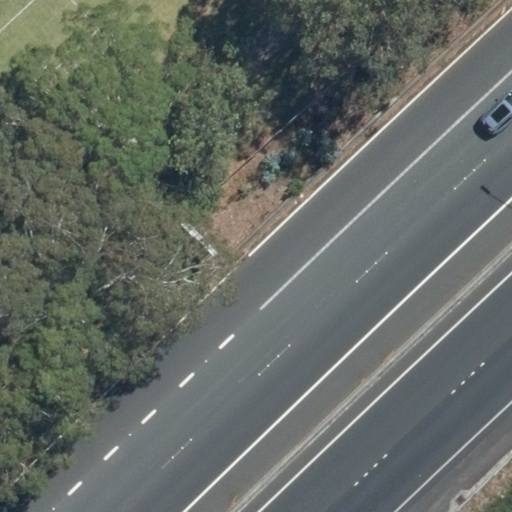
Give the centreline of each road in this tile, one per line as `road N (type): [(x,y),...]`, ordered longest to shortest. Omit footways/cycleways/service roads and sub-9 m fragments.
road 1 (motorway): [(77,511),(511,100)]
road 2 (motorway): [(511,355),(349,511)]
